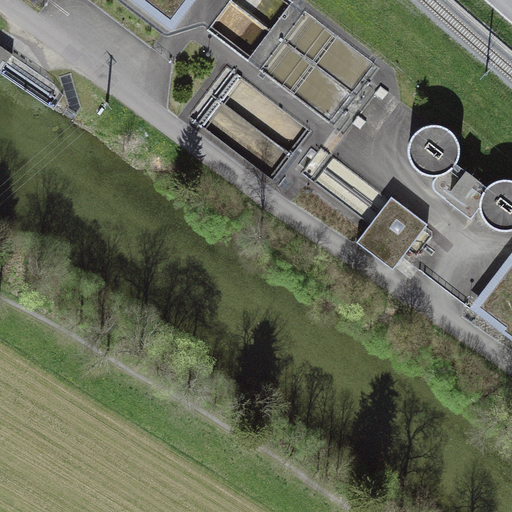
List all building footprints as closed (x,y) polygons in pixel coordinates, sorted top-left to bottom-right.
[(138,0),(171,24),(189,0),(138,0)] [(0,53),(0,69),(3,72),(10,60),(0,53)] [(433,187),(435,191),(470,220),(479,208),(482,216),(486,223),(493,228),(501,231),(511,229),(511,180),(509,180),(501,180),(493,182),(487,187),(456,163),(459,152),(457,140),(449,130),(437,125),(428,125),(417,131),(410,141),(408,154),(411,162),(418,171),(425,175),(437,176),(433,181),(433,187)] [(393,270),(427,224),(391,196),(356,242),(393,270)] [(511,339),(511,259),(476,307),(503,328),(501,331),(511,339)]
